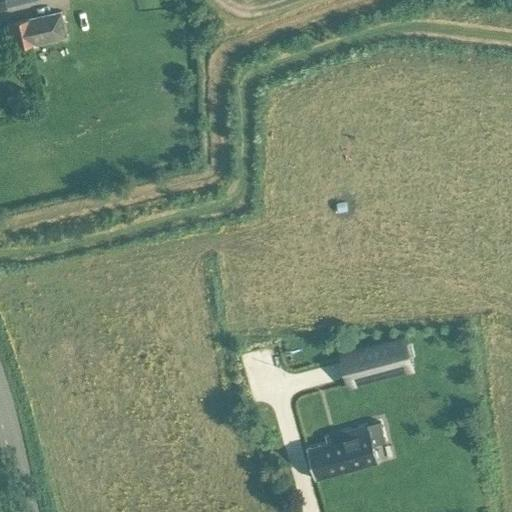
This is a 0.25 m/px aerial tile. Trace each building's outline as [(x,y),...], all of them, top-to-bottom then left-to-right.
[(0,0),(0,8),(7,7),(7,5),(27,0),(0,0)] [(7,24),(12,49),(66,36),(61,11),(7,24)] [(404,340),(342,355),(350,386),(412,371),(404,340)] [(411,427),(437,428),(438,400),(412,399),(411,427)] [(380,422),(369,425),(327,437),(329,443),(308,449),(316,478),(378,461),(374,445),(385,442),(380,422)] [(281,460),(292,457),(288,442),(277,445),(281,460)]
